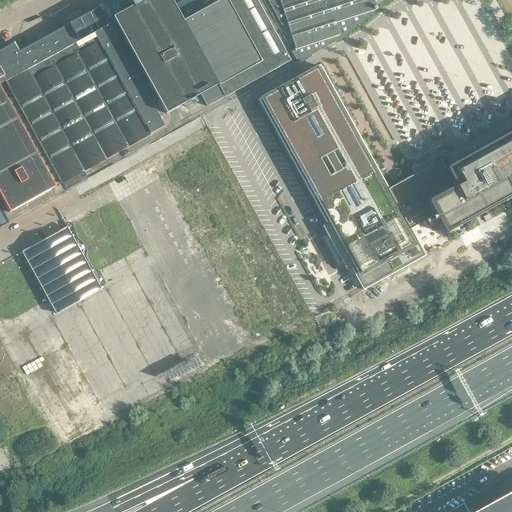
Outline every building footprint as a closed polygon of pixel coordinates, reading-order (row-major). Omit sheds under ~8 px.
[(173,12),(165,0),(139,0),(119,12),(112,15),(167,113),(174,109),(194,98),(197,102),(210,95),(214,103),(225,97),(291,61),(256,0),(194,0),(192,2),(173,12)] [(298,63),(313,54),(340,39),(377,9),(374,0),(267,0),(268,1),(281,25),(287,23),(296,49),(291,52),(298,63)] [(416,0),(422,10),(441,0),(416,0)] [(0,72),(15,99),(66,190),(66,191),(88,179),(84,171),(91,168),(150,135),(150,134),(164,126),(99,8),(83,17),(77,20),(70,24),(69,24),(70,24),(63,28),(62,28),(58,31),(55,32),(48,36),(47,36),(47,37),(41,40),(40,40),(40,41),(33,44),(33,45),(29,47),(26,49),(26,48),(25,48),(25,49),(19,53),(13,43),(0,50),(0,72)] [(445,235),(468,222),(460,208),(466,205),(455,187),(441,194),(443,197),(408,217),(395,195),(392,197),(320,66),(242,108),(323,253),(338,245),(363,289),(424,256),(412,234),(437,220),(445,235)] [(0,226),(8,222),(9,223),(55,197),(55,196),(66,190),(15,99),(7,103),(4,97),(6,96),(5,94),(3,95),(0,89),(0,226)] [(511,133),(503,138),(502,137),(501,138),(502,139),(489,146),(488,145),(487,146),(488,147),(475,154),(474,153),(473,153),(474,154),(461,161),(460,161),(445,169),(455,187),(466,205),(460,208),(468,222),(511,197),(511,133)] [(511,511),(511,478),(450,511),(511,511)]
